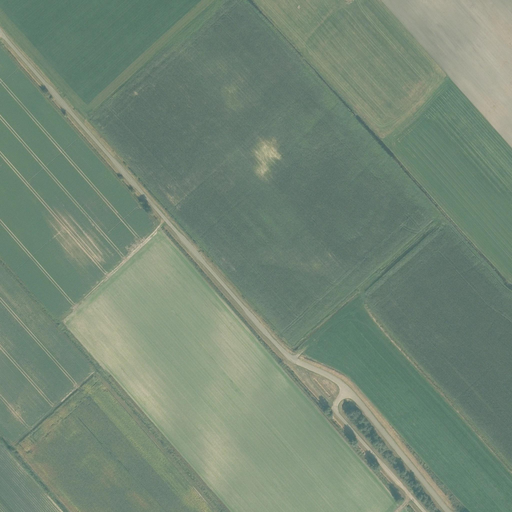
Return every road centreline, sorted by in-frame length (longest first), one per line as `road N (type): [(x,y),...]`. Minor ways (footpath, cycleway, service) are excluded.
road 1 (unclassified): [(347,389),(277,345),(0,32)]
road 2 (unclassified): [(448,511),(347,389)]
road 3 (unclassified): [(410,496),(337,413),(347,389)]
